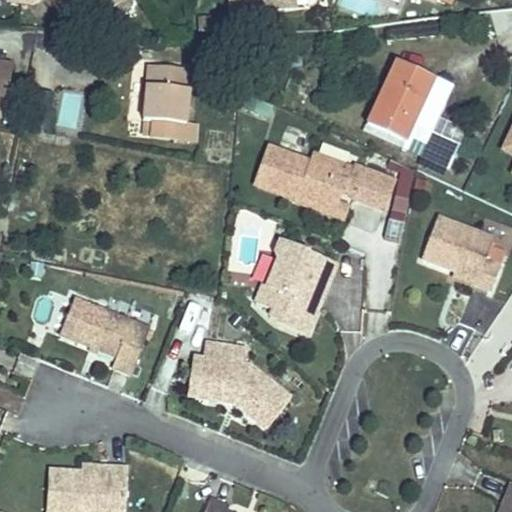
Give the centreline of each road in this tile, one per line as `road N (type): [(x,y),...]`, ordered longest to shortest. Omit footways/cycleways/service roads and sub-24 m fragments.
road 1 (residential): [(421,511),(466,393),(445,353),(398,339),(357,362),(301,491)]
road 2 (residential): [(66,411),(131,424),(301,491)]
